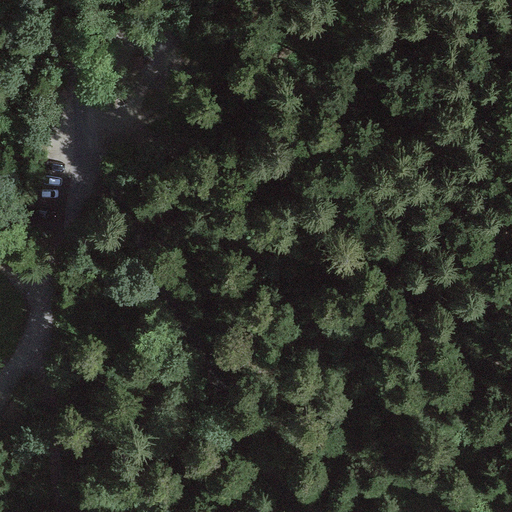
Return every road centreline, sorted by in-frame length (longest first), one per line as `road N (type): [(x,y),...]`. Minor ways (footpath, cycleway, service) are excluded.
road 1 (track): [(296,511),(85,139)]
road 2 (track): [(85,139),(76,210),(46,304),(0,385)]
road 3 (track): [(33,320),(60,511)]
road 4 (residential): [(71,0),(85,139)]
